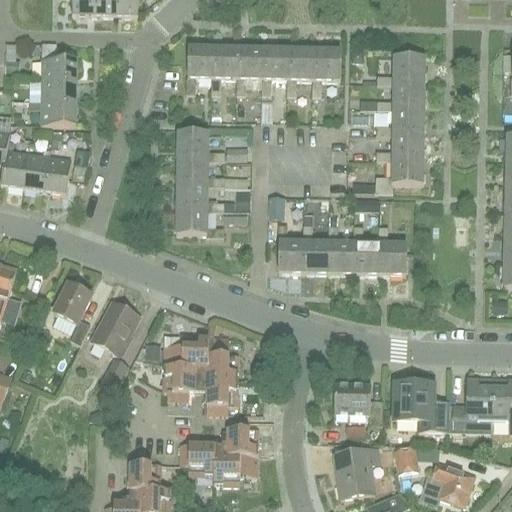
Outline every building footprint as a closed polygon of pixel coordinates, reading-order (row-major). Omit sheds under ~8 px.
[(94,21),(94,0),(72,0),(72,20),(94,21)] [(94,0),(94,21),(115,21),(115,0),(94,0)] [(115,0),(115,21),(138,22),(138,0),(115,0)] [(213,83),(214,52),(189,52),(188,82),(186,81),(186,99),(196,100),(196,83),(211,83),(213,83)] [(239,85),(239,53),(214,52),(213,83),(211,83),(211,99),(221,100),(221,84),(237,84),(239,85)] [(264,84),(264,53),(239,53),(239,85),(237,84),(236,100),(246,100),(246,84),(262,84),(264,84)] [(289,85),(290,54),(264,53),(264,84),(262,84),(261,101),(262,101),(262,102),(261,126),(272,126),(272,106),(270,106),(270,101),(271,101),(271,85),(287,85),(289,85)] [(314,86),(315,54),(290,54),(289,85),(287,85),(287,101),(296,101),(296,85),(312,86),(314,86)] [(341,55),(315,54),(314,86),(312,86),(312,102),(321,102),(321,86),(341,86),(341,55)] [(352,54),(351,66),(359,66),(363,62),(364,55),(352,54)] [(5,64),(5,76),(15,76),(16,59),(5,59),(5,64)] [(393,88),(424,88),(424,62),(394,62),(394,80),(377,80),(377,90),(393,90),(393,88)] [(41,86),(77,86),(77,64),(42,63),(41,86)] [(77,86),(41,86),(41,107),(76,107),(77,86)] [(423,113),(424,88),(393,88),(393,90),(393,106),(377,106),(360,106),(360,115),(393,115),(393,113),(423,113)] [(76,107),(41,107),(41,130),(76,130),(76,107)] [(423,138),(423,113),(393,113),(393,115),(393,132),(377,131),(377,140),(393,140),(393,138),(423,138)] [(9,138),(0,136),(0,171),(4,172),(9,138)] [(209,138),(178,138),(177,163),(209,164),(209,166),(225,166),(225,157),(209,156),(209,138)] [(423,164),(423,138),(393,138),(393,140),(393,157),(376,157),(376,166),(392,166),(393,163),(423,164)] [(53,139),(51,150),(60,151),(62,140),(53,139)] [(247,152),(227,152),(227,165),(247,165),(247,152)] [(1,190),(22,193),(27,159),(7,156),(1,190)] [(49,163),(27,159),(22,193),(44,196),(49,163)] [(49,163),(44,196),(67,199),(71,166),(49,163)] [(209,164),(177,163),(177,190),(208,190),(208,192),(225,193),(225,183),(208,183),(209,166),(209,164)] [(422,189),(423,164),(393,163),(392,166),(392,181),(375,181),(375,197),(392,197),(392,189),(422,189)] [(208,190),(177,190),(177,215),(208,215),(208,217),(221,218),(224,218),(224,208),(208,208),(208,192),(208,190)] [(240,199),(239,216),(250,217),(250,199),(240,199)] [(269,224),(284,225),(285,202),(269,202),(269,224)] [(354,204),(354,215),(360,215),(364,212),(364,204),(354,204)] [(208,215),(177,215),(176,240),(206,240),(206,242),(224,242),(224,234),(207,234),(208,217),(208,215)] [(358,218),(360,229),(375,227),(374,216),(358,218)] [(221,218),(221,227),(246,228),(246,218),(224,218),(221,218)] [(303,219),(303,229),(312,230),(312,220),(303,219)] [(305,248),(304,279),(331,279),(331,247),(329,247),(313,247),(313,230),(312,230),(303,229),(302,248),(305,248)] [(280,248),(279,278),(304,279),(305,248),(302,248),(288,248),(288,230),(278,230),(277,248),(280,248)] [(356,248),(355,279),(381,280),(382,248),(379,248),(363,248),(363,232),(363,230),(354,230),(353,248),(356,248)] [(331,247),(331,279),(355,279),(356,248),(353,248),(338,247),(338,231),(336,231),(329,231),(329,247),(331,247)] [(382,248),(381,280),(406,280),(406,249),(388,249),(388,232),(379,232),(379,248),(382,248)] [(511,268),(504,268),(503,293),(511,293),(511,268)] [(17,276),(0,270),(0,323),(15,329),(22,305),(10,301),(17,276)] [(79,324),(92,300),(69,288),(53,317),(77,330),(70,344),(79,349),(90,330),(79,324)] [(492,304),(492,316),(505,316),(505,304),(492,304)] [(92,346),(118,361),(140,322),(113,308),(92,346)] [(41,332),(34,345),(45,351),(52,338),(41,332)] [(182,352),(164,352),(163,397),(167,398),(167,406),(188,406),(189,399),(195,399),(195,395),(207,395),(206,420),(227,420),(227,411),(236,412),(238,361),(229,361),(229,343),(183,342),(182,352)] [(165,342),(164,352),(182,352),(183,342),(165,342)] [(146,352),(145,363),(160,364),(160,352),(146,352)] [(114,397),(129,371),(114,363),(100,389),(114,397)] [(25,375),(21,383),(29,386),(32,378),(25,375)] [(0,377),(0,412),(12,383),(0,377)] [(494,427),(494,383),(478,383),(478,385),(468,385),(468,411),(453,411),(452,434),(491,434),(491,427),(494,427)] [(510,384),(494,383),(494,427),(509,427),(509,438),(511,438),(511,385),(510,386),(510,384)] [(383,405),(370,405),(370,390),(335,389),(334,418),(368,419),(368,431),(382,431),(383,405)] [(448,408),(432,407),(433,391),(396,390),(395,425),(418,426),(418,437),(447,437),(448,408)] [(180,450),(179,471),(187,471),(187,481),(212,482),(212,491),(239,492),(239,482),(256,482),(257,435),(247,435),(248,427),(231,427),(231,435),(222,435),(221,448),(213,448),(213,451),(180,450)] [(397,478),(419,475),(416,451),(394,454),(397,478)] [(370,470),(379,469),(377,455),(333,460),(339,505),(373,500),(370,470)] [(169,511),(170,495),(161,495),(161,469),(151,469),(151,462),(130,461),(130,495),(140,496),(139,508),(131,508),(131,504),(114,503),(114,511),(169,511)] [(475,481),(438,469),(433,484),(429,482),(424,499),(465,511),(475,481)] [(9,485),(8,498),(28,499),(29,486),(9,485)] [(402,511),(397,499),(372,510),(372,511),(402,511)]
